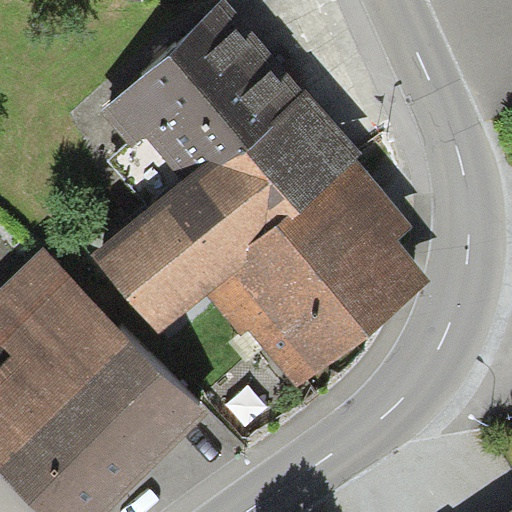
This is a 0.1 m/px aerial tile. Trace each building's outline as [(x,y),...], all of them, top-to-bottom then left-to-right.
[(143,116),(181,165),(295,72),(239,0),(210,0),(97,87),(128,128),(143,116)] [(363,139),(303,66),(295,72),(181,165),(99,232),(159,306),(197,274),(357,144),(363,139)] [(414,212),(357,144),(197,274),(243,328),(251,321),(296,375),(432,262),(400,224),(414,212)] [(0,325),(12,337),(0,349),(0,455),(58,511),(96,511),(211,393),(43,231),(0,275),(0,325)] [(0,349),(12,337),(0,325),(0,349)] [(511,511),(511,489),(479,511),(511,511)]
